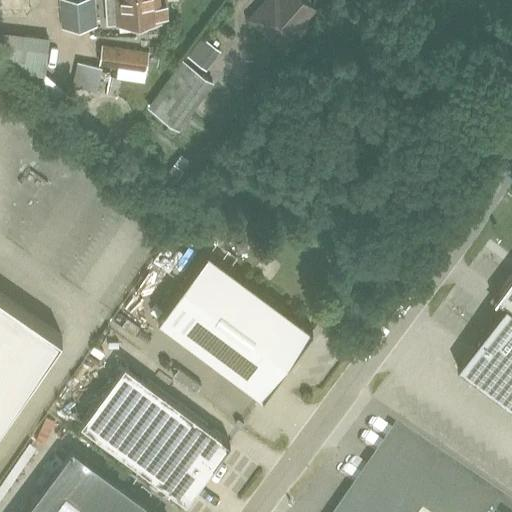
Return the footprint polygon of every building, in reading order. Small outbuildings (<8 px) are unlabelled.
[(98,25),(95,0),(59,0),(62,28),(98,25)] [(158,0),(108,0),(109,6),(106,6),(107,23),(116,22),(116,24),(160,21),(158,0)] [(265,0),(250,18),(285,50),(309,23),(304,19),(314,7),(309,2),(309,0),(265,0)] [(23,11),(23,1),(12,1),(12,11),(23,11)] [(0,61),(9,62),(11,36),(0,34),(0,61)] [(99,62),(131,66),(133,50),(102,45),(99,62)] [(13,68),(45,73),(49,51),(16,46),(13,68)] [(212,81),(183,60),(149,106),(178,127),(212,81)] [(78,61),(73,84),(96,89),(101,66),(78,61)] [(174,179),(182,168),(173,162),(165,173),(174,179)] [(263,396),(313,329),(207,251),(157,318),(263,396)] [(505,302),(457,367),(511,407),(511,274),(494,299),(495,300),(497,297),(505,302)] [(0,424),(62,335),(0,292),(0,424)] [(125,362),(80,422),(186,501),(231,441),(125,362)] [(367,483),(347,511),(511,511),(409,441),(376,489),(367,483)] [(154,507),(72,446),(23,511),(157,511),(153,509),(154,507)]
